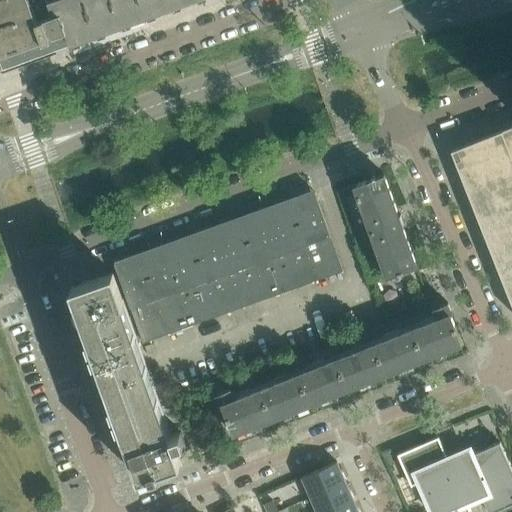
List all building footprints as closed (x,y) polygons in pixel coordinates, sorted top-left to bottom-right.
[(0,0),(0,63),(3,70),(27,62),(26,61),(34,58),(34,59),(55,51),(55,50),(70,45),(70,46),(139,21),(138,20),(146,17),(146,18),(164,12),(164,11),(171,8),(171,9),(193,1),(192,0),(193,0),(53,0),(47,2),(45,0),(0,0)] [(511,126),(451,151),(511,304),(511,126)] [(384,175),(355,185),(387,276),(390,276),(391,279),(400,276),(405,274),(403,271),(416,266),(402,226),(404,225),(401,214),(398,215),(384,175)] [(343,271),(316,196),(315,191),(290,201),(318,280),(343,271)] [(293,289),(318,280),(290,201),(265,210),(293,289)] [(265,210),(240,219),(268,298),(293,289),(265,210)] [(240,219),(215,227),(243,307),(268,298),(240,219)] [(215,227),(190,236),(218,316),(243,307),(215,227)] [(190,236),(165,245),(194,325),(218,316),(190,236)] [(165,245),(141,254),(169,334),(194,325),(165,245)] [(141,254),(115,264),(117,269),(143,343),(169,334),(141,254)] [(184,441),(185,441),(181,431),(171,435),(167,423),(168,423),(167,419),(166,419),(113,273),(70,288),(138,478),(142,477),(143,481),(152,478),(152,477),(159,475),(158,471),(179,463),(178,460),(180,459),(179,458),(181,456),(183,454),(184,451),(185,448),(185,445),(184,441)] [(469,353),(469,352),(452,313),(220,404),(220,406),(222,405),(233,433),(238,445),(468,354),(469,353)] [(488,511),(491,511),(511,503),(511,469),(500,442),(475,452),(473,449),(447,460),(438,437),(398,455),(411,486),(421,482),(433,511),(470,511),(466,502),(481,495),(488,511)] [(389,452),(384,454),(389,466),(394,464),(389,452)] [(337,462),(302,477),(303,478),(311,497),(345,482),(337,462)] [(345,482),(311,497),(317,511),(327,511),(354,500),(345,482)] [(273,500),(264,504),(267,511),(276,511),(278,511),(273,500)] [(358,511),(354,500),(327,511),(358,511)]
